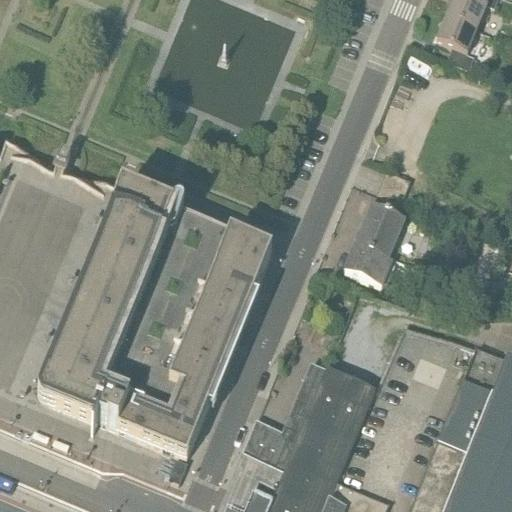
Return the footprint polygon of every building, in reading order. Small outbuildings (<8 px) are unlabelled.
[(473,0),(471,5),(459,0),(455,0),(446,23),(476,35),(486,11),(492,14),(498,1),(495,0),(473,0)] [(451,53),(446,67),(467,76),(472,63),(465,60),(476,35),(446,23),(436,47),(451,53)] [(59,159),(53,175),(58,177),(64,179),(70,163),(64,161),(59,159)] [(386,177),(380,189),(376,200),(376,201),(400,211),(410,186),(386,177)] [(123,204),(40,404),(186,465),(237,340),(270,261),(151,212),(122,200),(121,203),(123,204)] [(356,244),(390,258),(404,225),(371,212),(365,226),(363,225),(360,233),(362,234),(360,239),(358,238),(356,244)] [(356,249),(344,278),(383,292),(393,268),(387,265),(390,258),(356,244),(354,249),(356,249)] [(446,277),(456,251),(448,247),(438,273),(446,277)] [(444,511),(511,511),(511,363),(505,360),(490,396),(463,384),(438,445),(467,457),(444,511)] [(255,427),(219,511),(269,511),(327,378),(310,371),(281,439),(255,427)] [(326,511),(329,508),(337,489),(375,398),(327,378),(269,511),(326,511)] [(444,511),(467,457),(438,445),(410,511),(444,511)] [(176,465),(175,466),(167,485),(178,490),(186,470),(176,465)] [(337,489),(329,508),(338,511),(387,511),(388,511),(337,489)]
